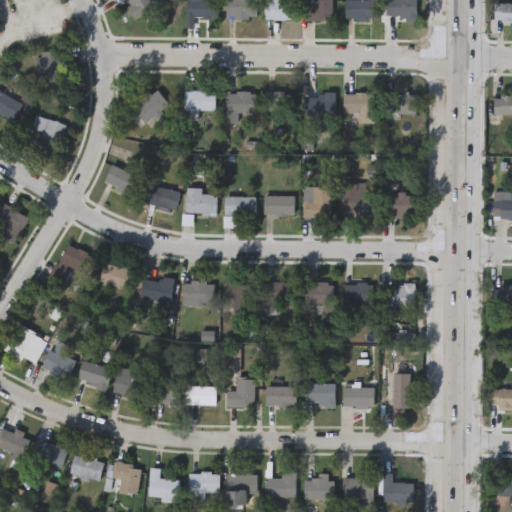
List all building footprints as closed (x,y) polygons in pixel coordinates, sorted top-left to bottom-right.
[(158,0),(160,3),(136,17),(125,0),(158,0)] [(217,0),(217,18),(186,18),(186,0),(217,0)] [(256,0),(256,18),(225,18),(225,0),(256,0)] [(264,18),(264,0),(296,0),(296,18),(264,18)] [(332,0),(332,19),(304,19),(304,3),(312,3),(312,0),(332,0)] [(344,19),(344,0),(373,0),(373,19),(344,19)] [(385,15),(385,0),(416,0),(416,15),(385,15)] [(511,20),(493,20),(493,2),(511,2),(511,20)] [(62,39),(52,9),(33,15),(43,45),(62,39)] [(60,50),(62,81),(40,81),(39,50),(60,50)] [(132,104),(158,89),(169,107),(143,123),(132,104)] [(0,90),(21,108),(9,122),(0,114),(0,90)] [(215,110),(182,110),(182,91),(215,91),(215,110)] [(236,122),(225,122),(225,91),(255,92),(255,112),(236,112),(236,122)] [(265,91),(292,91),(292,119),(265,119),(265,91)] [(374,93),(374,113),(343,113),(343,92),(374,93)] [(335,116),(304,116),(304,93),(335,93),(335,116)] [(385,113),(385,93),(417,93),(417,113),(385,113)] [(494,95),(511,95),(511,112),(494,112),(494,95)] [(37,147),(40,132),(30,130),(34,115),(64,123),(56,152),(37,147)] [(102,184),(111,164),(140,176),(131,196),(102,184)] [(178,191),(173,210),(145,203),(150,184),(178,191)] [(216,194),(216,213),(185,213),(185,187),(202,187),(202,194),(216,194)] [(303,216),(303,187),(331,187),(331,216),(303,216)] [(511,190),(511,198),(511,217),(492,217),(492,189),(511,190)] [(342,193),(377,193),(377,215),(342,215),(342,193)] [(387,218),(387,194),(411,193),(412,217),(387,218)] [(294,215),(263,215),(263,195),(294,195),(294,215)] [(256,216),(224,216),(224,196),(256,196),(256,216)] [(0,227),(3,223),(0,221),(0,202),(1,201),(27,217),(11,243),(0,236),(0,227)] [(49,278),(64,242),(94,255),(86,273),(70,266),(63,284),(49,278)] [(133,270),(127,289),(97,280),(103,261),(133,270)] [(173,278),(169,302),(139,297),(142,278),(159,281),(160,276),(173,278)] [(212,302),(188,302),(188,280),(212,280),(212,302)] [(232,296),(223,296),(223,281),(250,281),(250,311),(232,311),(232,296)] [(302,303),(302,281),(332,281),(332,313),(319,313),(319,303),(302,303)] [(293,282),(293,301),(264,301),(264,282),(293,282)] [(342,283),(372,283),(372,304),(342,304),(342,283)] [(413,284),(413,306),(382,306),(382,284),(413,284)] [(511,285),(511,301),(496,301),(497,285),(511,285)] [(33,363),(3,351),(14,324),(45,336),(33,363)] [(65,347),(62,355),(75,360),(68,378),(42,367),(52,342),(65,347)] [(77,376),(83,358),(113,367),(106,389),(89,383),(90,380),(77,376)] [(136,371),(134,376),(144,378),(140,399),(111,393),(116,367),(136,371)] [(392,408),(392,373),(410,373),(410,408),(392,408)] [(149,399),(152,376),(181,380),(178,404),(149,399)] [(226,406),(226,390),(235,390),(235,377),(253,377),(253,406),(226,406)] [(334,383),(334,405),(302,405),(302,383),(334,383)] [(342,384),(372,384),(372,406),(342,406),(342,384)] [(215,385),(215,405),(185,405),(185,385),(215,385)] [(294,386),(294,405),(269,405),(269,386),(294,386)] [(491,388),(511,388),(511,409),(498,409),(498,404),(491,404),(491,388)] [(7,457),(10,449),(0,444),(0,435),(3,428),(28,438),(18,461),(7,457)] [(67,451),(58,471),(29,458),(38,438),(67,451)] [(69,473),(75,452),(102,460),(96,481),(69,473)] [(121,479),(111,477),(114,460),(142,466),(135,494),(118,490),(121,479)] [(161,467),(160,478),(178,481),(176,500),(146,496),(150,466),(161,467)] [(188,472),(219,472),(219,491),(205,491),(205,498),(188,498),(188,472)] [(256,473),(256,492),(226,492),(226,473),(256,473)] [(409,502),(376,502),(376,473),(387,473),(387,482),(409,482),(409,502)] [(264,496),(264,474),(291,474),(291,496),(264,496)] [(491,474),(511,474),(511,493),(491,493),(491,474)] [(329,475),(329,498),(299,498),(299,475),(329,475)] [(368,504),(338,504),(338,476),(368,476),(368,504)]
